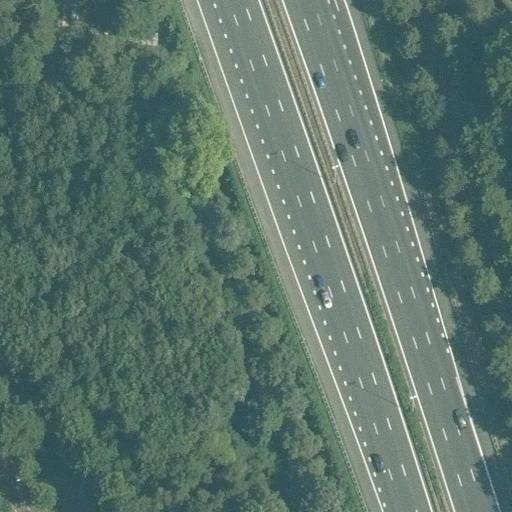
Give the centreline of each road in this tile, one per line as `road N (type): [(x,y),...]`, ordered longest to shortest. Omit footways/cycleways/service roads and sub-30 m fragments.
road 1 (motorway): [(235,0),(410,511)]
road 2 (motorway): [(474,511),(305,0)]
road 3 (unclassified): [(511,272),(428,0)]
